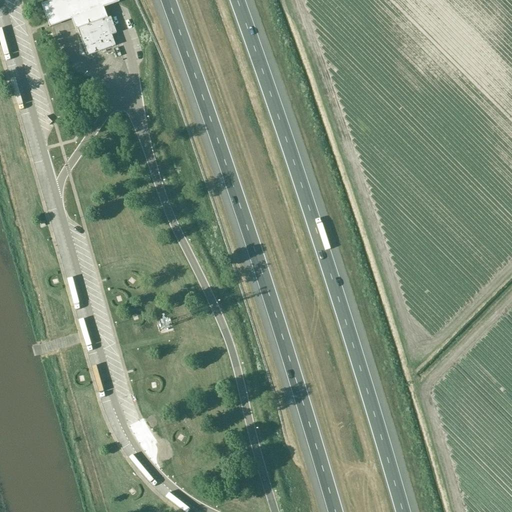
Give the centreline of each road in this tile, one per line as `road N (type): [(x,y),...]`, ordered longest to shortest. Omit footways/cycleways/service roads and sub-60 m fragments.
road 1 (motorway): [(167,0),(334,511)]
road 2 (motorway): [(402,511),(236,0)]
